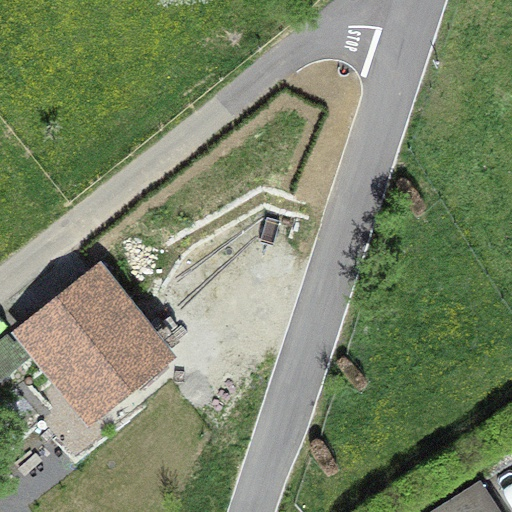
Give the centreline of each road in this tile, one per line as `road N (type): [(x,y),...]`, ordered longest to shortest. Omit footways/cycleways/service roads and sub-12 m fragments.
road 1 (residential): [(408,32),(247,511)]
road 2 (unclassified): [(408,32),(350,27),(292,51),(0,285)]
